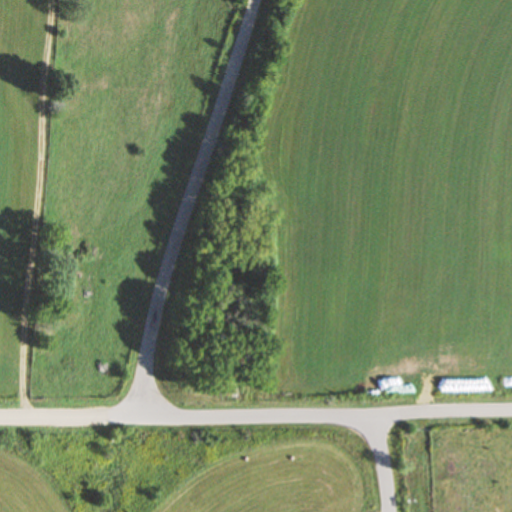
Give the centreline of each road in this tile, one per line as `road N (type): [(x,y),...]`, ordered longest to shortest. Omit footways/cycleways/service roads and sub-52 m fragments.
road 1 (residential): [(511,408),(0,418)]
road 2 (residential): [(141,418),(159,300),(253,0)]
